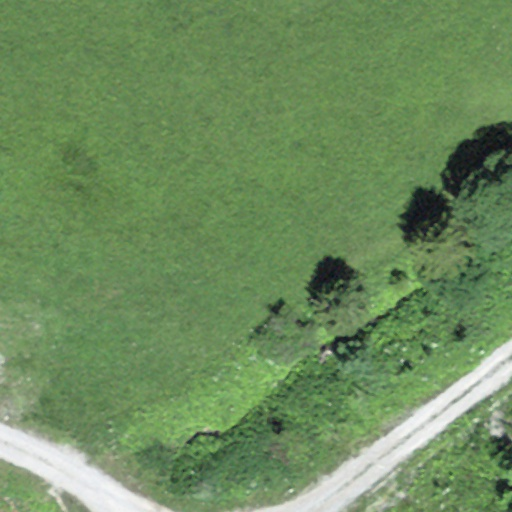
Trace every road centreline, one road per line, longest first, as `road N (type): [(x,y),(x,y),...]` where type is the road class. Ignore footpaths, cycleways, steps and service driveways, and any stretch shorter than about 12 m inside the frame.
road 1 (unclassified): [(345,511),(422,438),(511,369)]
road 2 (unclassified): [(0,443),(81,471),(122,511)]
